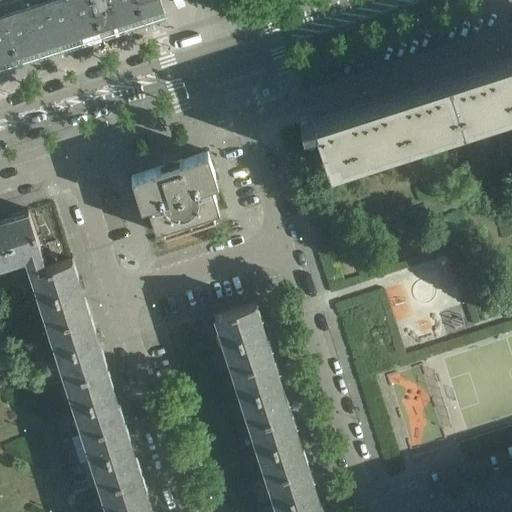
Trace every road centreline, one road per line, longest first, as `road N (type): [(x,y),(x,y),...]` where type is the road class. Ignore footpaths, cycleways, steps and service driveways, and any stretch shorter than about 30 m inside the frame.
road 1 (unclassified): [(247,121),(511,34)]
road 2 (unclassified): [(363,511),(284,247)]
road 3 (residential): [(187,511),(118,298)]
road 4 (residential): [(118,298),(284,247)]
road 5 (residential): [(118,298),(79,181),(67,169)]
road 6 (tertiary): [(132,82),(0,125)]
road 7 (unclassified): [(284,247),(247,121)]
